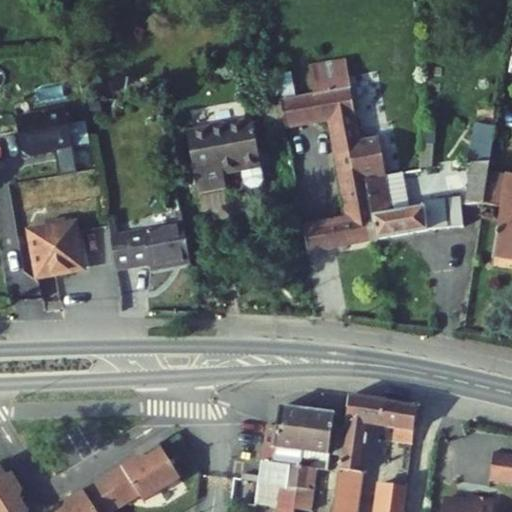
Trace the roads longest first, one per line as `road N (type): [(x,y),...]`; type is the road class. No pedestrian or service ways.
road 1 (tertiary): [(415,372),(251,345),(0,350)]
road 2 (tertiary): [(0,385),(344,366),(415,372)]
